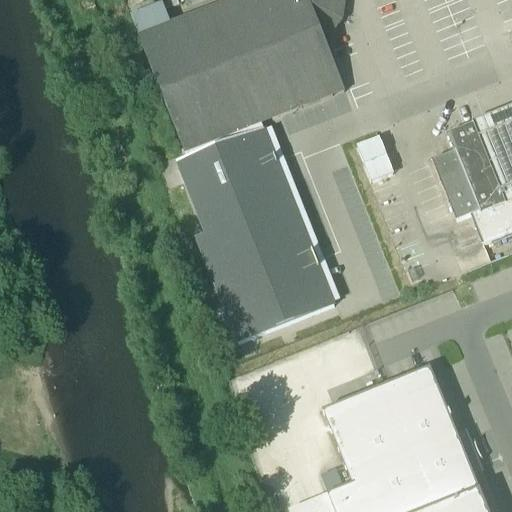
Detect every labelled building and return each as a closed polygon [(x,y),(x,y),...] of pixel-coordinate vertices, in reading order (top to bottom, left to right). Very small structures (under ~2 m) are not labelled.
[(267,0),(142,50),(182,151),(298,104),(301,112),(332,99),(309,42),(329,34),(338,22),(340,8),(337,0),(267,0)] [(511,111),(479,125),(479,126),(511,206),(511,111)] [(511,206),(479,126),(449,138),(456,156),(433,165),(457,225),(471,220),(483,250),(511,238),(511,206)] [(238,347),(334,309),(266,135),(179,169),(206,239),(197,243),(238,347)] [(383,138),(358,145),(369,183),(394,177),(383,138)] [(405,310),(409,326),(445,318),(441,301),(405,310)] [(434,373),(330,414),(360,491),(307,511),(432,511),(480,494),(434,373)] [(486,511),(480,494),(432,511),(486,511)]
